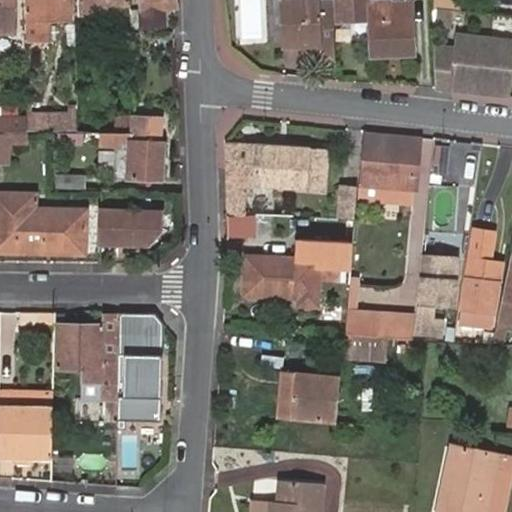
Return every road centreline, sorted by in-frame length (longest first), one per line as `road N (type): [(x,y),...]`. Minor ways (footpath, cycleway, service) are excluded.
road 1 (residential): [(202,86),(511,125)]
road 2 (residential): [(186,511),(209,281)]
road 3 (residential): [(209,281),(173,288),(0,285)]
road 4 (residential): [(209,281),(202,86)]
road 5 (residential): [(124,511),(0,503)]
